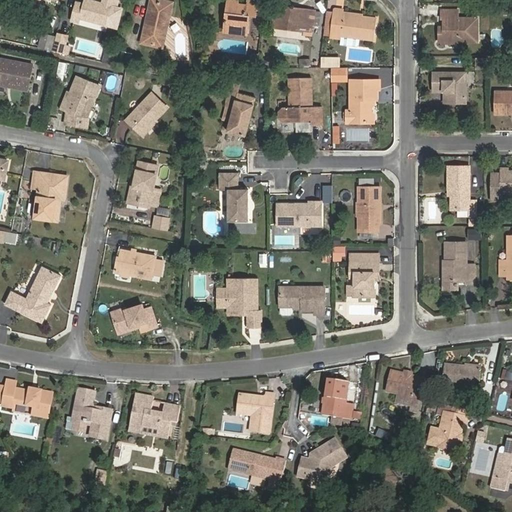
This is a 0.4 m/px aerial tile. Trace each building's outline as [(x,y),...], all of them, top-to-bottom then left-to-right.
[(81,18),(107,25),(112,6),(113,0),(103,0),(103,3),(90,0),(84,0),(84,4),(76,2),(71,20),(80,22),(81,18)] [(247,0),(247,5),(238,4),(238,0),(228,0),(225,24),(231,25),(235,29),(234,33),(247,34),(250,15),(256,16),(258,1),(253,0),(247,0)] [(150,18),(147,18),(141,43),(163,47),(172,5),(153,1),(150,18)] [(28,2),(24,13),(36,17),(40,6),(28,2)] [(292,11),(275,8),(272,26),(304,31),(304,34),(311,35),(315,11),(292,8),(292,11)] [(344,12),(333,10),(330,37),(342,38),(342,36),(360,38),(374,40),(377,18),(344,14),(344,12)] [(439,29),(439,42),(478,42),(478,18),(458,18),(458,10),(442,10),(441,19),(444,19),(444,29),(439,29)] [(42,32),(39,47),(53,51),(56,36),(42,32)] [(67,36),(57,33),(53,51),(62,53),(67,36)] [(342,38),(341,45),(357,47),(360,45),(360,38),(342,36),(342,38)] [(103,62),(111,64),(114,55),(105,53),(103,62)] [(130,57),(121,54),(118,67),(127,69),(130,57)] [(32,64),(1,58),(0,65),(0,84),(27,90),(32,64)] [(477,67),(486,67),(486,58),(477,58),(477,67)] [(347,69),(331,69),(331,81),(347,81),(347,69)] [(434,73),(433,92),(444,92),(444,103),(466,103),(466,73),(434,73)] [(88,127),(89,117),(88,117),(100,86),(77,76),(63,109),(67,111),(65,123),(88,127)] [(323,125),(322,106),(312,106),(312,77),(289,78),(290,107),(284,107),(279,112),(279,117),(284,122),(312,122),(312,125),(323,125)] [(372,112),(370,110),(370,100),(378,100),(378,90),(380,90),(380,80),(350,80),(350,123),(372,123),(372,112)] [(159,85),(126,120),(142,135),(174,100),(159,85)] [(223,120),(230,122),(237,93),(230,91),(223,120)] [(511,91),(495,91),(494,114),(511,114),(511,91)] [(256,98),(237,93),(230,122),(227,131),(246,136),(256,98)] [(139,161),(131,198),(151,203),(150,205),(158,206),(161,190),(154,189),(159,166),(139,161)] [(448,189),(451,189),(451,209),(470,209),(470,200),(470,166),(448,166),(448,189)] [(502,193),(511,192),(511,170),(509,171),(509,168),(500,168),(500,173),(492,173),(491,200),(502,200),(502,193)] [(40,172),(34,218),(58,221),(61,199),(65,200),(68,176),(40,172)] [(249,221),(249,209),(246,209),(246,202),(249,202),(249,189),(239,189),(238,173),(220,173),(219,190),(229,190),(228,221),(249,221)] [(359,187),(358,203),(361,204),(361,215),(359,217),(359,231),(379,231),(379,224),(381,224),(381,217),(378,216),(378,205),(381,203),(381,187),(359,187)] [(309,201),(309,204),(295,204),(277,204),(277,226),(322,226),(322,201),(309,201)] [(158,208),(157,215),(169,216),(169,209),(158,208)] [(151,228),(167,231),(170,218),(154,215),(151,228)] [(511,236),(508,236),(508,260),(500,260),(500,275),(508,275),(508,273),(511,272),(511,236)] [(445,242),(445,260),(447,260),(447,281),(466,281),(466,283),(475,283),(475,264),(467,264),(467,242),(445,242)] [(346,255),(346,247),(334,247),(334,260),(342,260),(342,255),(346,255)] [(118,257),(115,272),(152,279),(153,274),(161,275),(163,260),(156,258),(156,256),(122,249),(120,257),(118,257)] [(350,279),(354,279),(354,285),(354,296),(375,296),(375,275),(379,275),(379,263),(360,263),(360,253),(350,253),(350,279)] [(360,253),(360,263),(379,263),(379,253),(360,253)] [(61,275),(42,266),(27,298),(12,291),(5,304),(42,322),(51,304),(48,303),(61,275)] [(262,327),(261,311),(258,311),(258,278),(228,279),(228,288),(218,288),(218,307),(228,307),(228,314),(241,314),(241,311),(248,311),(248,327),(262,327)] [(280,287),(280,307),(281,307),(293,307),(302,307),(302,310),(315,310),(315,314),(325,314),(325,287),(280,287)] [(112,312),(117,329),(130,325),(131,327),(148,322),(151,329),(158,326),(151,307),(144,309),(143,304),(125,310),(125,308),(112,312)] [(293,307),(281,307),(281,313),(283,315),(291,315),(293,313),(293,307)] [(250,344),(261,344),(261,328),(250,328),(250,344)] [(481,368),(444,364),(442,385),(467,388),(466,395),(481,397),(482,388),(479,388),(481,368)] [(386,391),(421,399),(426,379),(390,371),(386,391)] [(354,404),(346,403),(349,383),(328,379),(322,415),(351,419),(354,404)] [(16,404),(27,406),(34,407),(33,415),(48,418),(53,393),(35,390),(35,392),(15,388),(16,382),(8,380),(6,387),(6,389),(3,402),(3,406),(15,408),(16,404)] [(96,392),(79,389),(73,417),(93,421),(90,437),(107,440),(112,412),(93,409),(96,392)] [(158,437),(168,439),(172,421),(178,422),(181,406),(165,403),(163,413),(152,411),(154,396),(136,393),(129,432),(142,434),(143,426),(160,429),(158,437)] [(240,394),(238,411),(253,413),(250,431),(270,433),(274,394),(267,393),(267,395),(264,397),(240,394)] [(464,425),(467,425),(469,418),(447,413),(443,415),(440,429),(436,428),(432,430),(430,441),(432,445),(455,450),(458,448),(464,425)] [(376,435),(390,441),(392,436),(378,430),(376,435)] [(479,431),(477,442),(483,443),(485,433),(479,431)] [(322,452),(310,459),(303,458),(298,476),(327,483),(331,467),(347,457),(336,438),(323,446),(322,452)] [(511,440),(508,440),(499,479),(497,489),(509,492),(511,482),(511,440)] [(277,460),(233,449),(228,469),(271,479),(269,484),(280,487),(286,464),(276,462),(277,460)]
